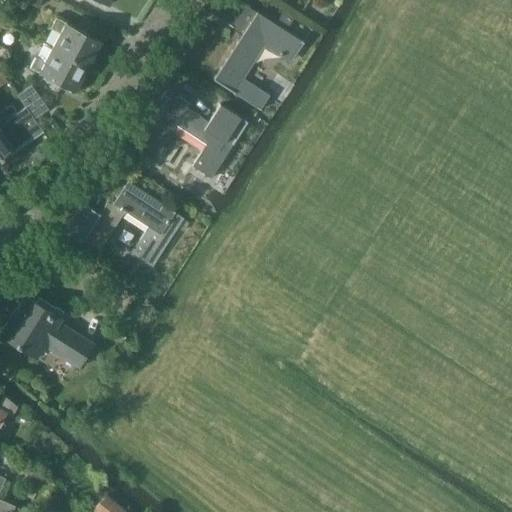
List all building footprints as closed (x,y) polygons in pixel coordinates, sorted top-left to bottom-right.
[(242,33),(213,79),(260,109),(268,96),(240,78),(263,43),(291,61),(303,42),(256,12),(252,18),(223,0),(215,0),(208,12),(242,33)] [(59,33),(52,47),(87,65),(100,40),(56,16),(50,28),(59,33)] [(87,65),(52,47),(44,61),(35,57),(30,67),(74,90),(87,65)] [(17,94),(26,107),(34,119),(49,108),(31,84),(17,94)] [(232,144),(247,121),(219,103),(208,121),(186,107),(188,102),(166,88),(135,137),(157,151),(175,123),(206,143),(192,165),(210,177),(232,143),(232,144)] [(42,131),(34,119),(26,107),(0,124),(0,159),(13,150),(7,141),(18,133),(18,134),(26,128),(33,138),(42,131)] [(124,211),(148,226),(131,252),(152,265),(182,217),(173,212),(173,211),(166,207),(163,212),(123,186),(113,201),(108,198),(99,213),(81,201),(63,230),(81,242),(83,239),(99,249),(116,223),(124,211)] [(39,297),(36,302),(24,294),(0,331),(0,335),(35,358),(43,345),(78,367),(93,343),(58,321),(64,312),(39,297)] [(123,511),(126,510),(105,493),(92,510),(94,511),(123,511)] [(0,511),(7,511),(9,511),(9,509),(12,504),(0,498),(0,511)]
